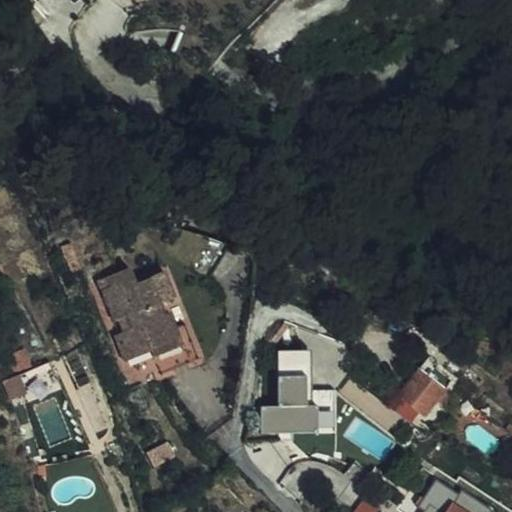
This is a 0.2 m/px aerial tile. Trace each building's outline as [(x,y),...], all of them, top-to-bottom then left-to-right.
[(153,360),(162,354),(165,359),(166,365),(167,367),(187,361),(182,347),(177,348),(170,327),(165,313),(161,314),(157,302),(171,297),(163,272),(134,282),(129,265),(113,270),(106,273),(110,282),(100,285),(111,318),(126,313),(131,325),(113,331),(122,359),(137,354),(136,351),(148,347),(153,360)] [(324,325),(334,318),(323,300),(312,308),(324,325)] [(182,347),(187,361),(192,360),(181,323),(170,327),(177,348),(182,347)] [(251,406),(250,433),(316,436),(317,408),(311,408),(313,352),(278,351),(276,407),(251,406)] [(156,371),(167,367),(166,365),(165,359),(162,354),(153,360),(156,371)] [(429,415),(448,391),(424,372),(405,394),(429,415)] [(6,378),(12,396),(29,390),(23,373),(6,378)] [(40,414),(40,417),(38,418),(49,447),(71,439),(61,412),(61,411),(60,410),(60,409),(59,408),(55,405),(51,404),(47,405),(43,407),(41,410),(40,414)]
